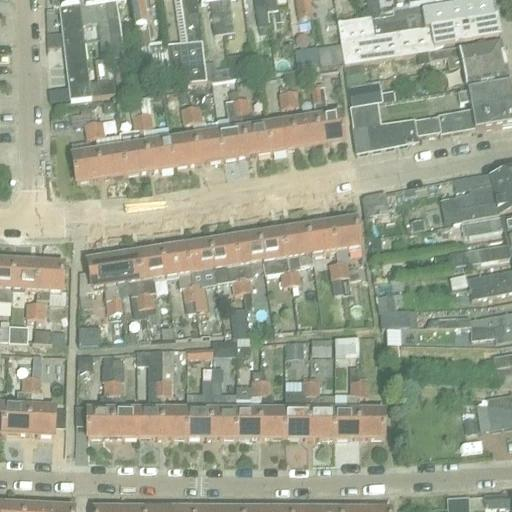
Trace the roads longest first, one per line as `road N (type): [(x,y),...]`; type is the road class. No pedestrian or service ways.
road 1 (residential): [(0,475),(346,482),(511,473)]
road 2 (residential): [(31,225),(105,224),(511,150)]
road 3 (residential): [(31,225),(29,0)]
